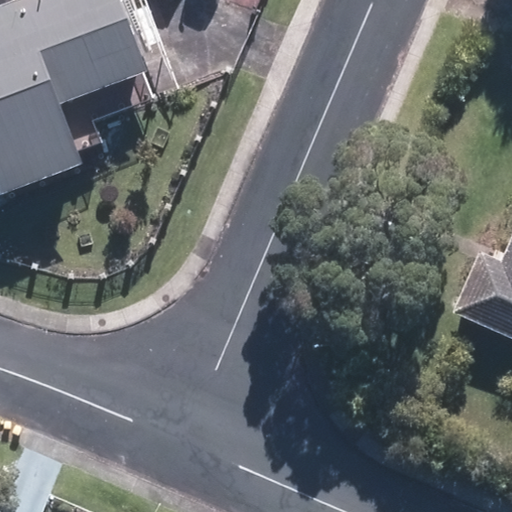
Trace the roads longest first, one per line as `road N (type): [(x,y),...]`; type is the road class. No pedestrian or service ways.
road 1 (residential): [(188,445),(377,0)]
road 2 (residential): [(188,445),(0,371)]
road 3 (residential): [(188,445),(342,511)]
